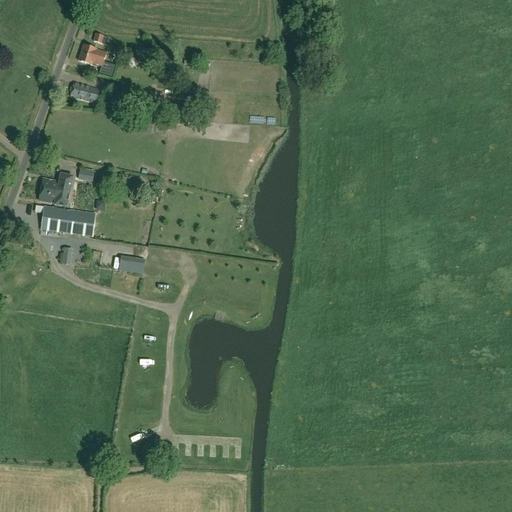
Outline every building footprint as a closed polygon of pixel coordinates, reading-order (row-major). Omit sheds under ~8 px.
[(104,46),(119,50),(121,38),(105,35),(105,36),(95,34),(93,42),(104,45),(104,46)] [(97,51),(84,47),(79,62),(92,66),(93,65),(102,68),(107,55),(97,52),(97,51)] [(136,49),(135,55),(164,57),(165,51),(136,49)] [(91,89),(74,84),(70,98),(96,104),(99,91),(91,89)] [(146,104),(127,102),(126,112),(145,114),(146,104)] [(190,106),(156,104),(155,116),(189,119),(190,106)] [(80,169),(78,181),(92,183),(93,179),(95,179),(96,175),(94,174),(94,172),(86,170),(86,169),(81,168),(81,169),(80,169)] [(67,208),(72,179),(58,176),(56,184),(42,181),(39,203),(54,205),(53,206),(67,208)] [(95,216),(44,208),(40,231),(91,238),(92,231),(95,216)] [(71,259),(72,250),(64,249),(61,265),(65,265),(66,258),(71,259)] [(145,260),(121,257),(119,272),(142,276),(145,260)]
